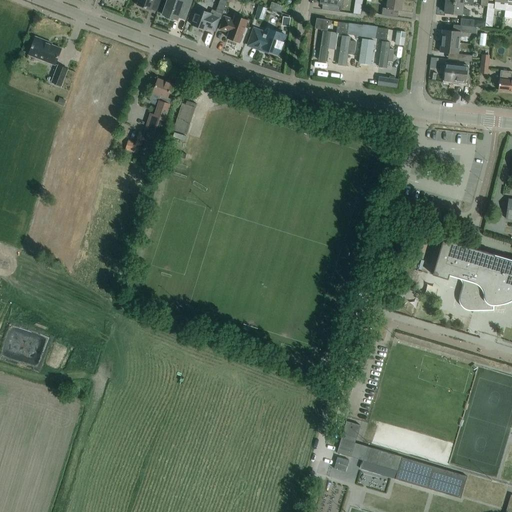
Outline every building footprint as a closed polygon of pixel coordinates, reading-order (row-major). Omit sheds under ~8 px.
[(161,0),(137,0),(136,5),(145,8),(146,8),(150,10),(152,5),(158,8),(161,0)] [(172,18),(177,20),(178,17),(185,19),(191,1),(189,0),(166,0),(162,14),(164,15),(164,16),(167,18),(171,19),(172,18)] [(220,19),(227,1),(223,0),(219,0),(216,11),(212,10),(210,13),(197,9),(191,25),(205,30),(206,28),(214,31),(218,21),(219,19),(220,19)] [(320,0),(320,3),(322,4),(322,9),(339,12),(340,6),(343,7),(343,0),(320,0)] [(383,0),(381,15),(397,17),(398,11),(401,11),(402,0),(401,0),(383,0)] [(283,7),(274,3),(271,2),(269,8),(281,13),(283,7)] [(462,9),(463,3),(445,2),(444,13),(468,15),(469,11),(462,9)] [(493,17),(494,4),(487,3),(486,16),(493,17)] [(266,8),(260,6),(257,15),(263,17),(266,8)] [(224,16),(222,20),(219,29),(228,33),(227,38),(239,42),(242,34),(244,33),(245,29),(244,28),(247,21),(234,16),(233,20),(224,16)] [(473,27),(474,20),(461,18),(460,25),(473,27)] [(328,21),(317,20),(316,30),(322,31),(318,61),(326,62),(330,32),(324,31),(325,27),(327,27),(328,21)] [(348,23),(338,22),(336,33),(347,34),(348,23)] [(285,35),(276,32),(267,29),(265,30),(264,32),(254,28),(248,45),(263,51),(264,47),(269,49),(268,51),(279,54),(285,35)] [(388,29),(377,28),(376,38),(386,40),(388,29)] [(441,41),(459,43),(460,32),(452,31),(442,30),(441,41)] [(406,32),(396,31),(394,44),(404,46),(406,32)] [(28,54),(55,65),(61,49),(44,42),(45,41),(35,37),(28,54)] [(341,37),(338,62),(345,63),(346,54),(352,55),(354,41),(348,40),(348,38),(341,37)] [(371,60),(374,41),(363,39),(359,63),(366,64),(367,60),(371,60)] [(458,54),(459,43),(441,41),(439,52),(456,54),(456,59),(448,58),(448,59),(457,60),(472,62),(472,55),(458,54)] [(393,56),(386,55),(388,45),(381,44),(377,69),(384,70),(386,61),(393,62),(393,56)] [(489,56),(482,55),(480,73),(487,73),(489,56)] [(468,66),(455,64),(445,63),(443,81),(465,83),(468,66)] [(51,82),(61,86),(67,69),(58,65),(51,82)] [(511,80),(511,76),(511,71),(500,70),(499,78),(498,90),(509,91),(511,80)] [(385,72),(384,81),(400,82),(401,73),(385,72)] [(158,79),(152,93),(149,100),(151,103),(157,106),(154,115),(150,113),(145,128),(160,133),(171,99),(167,97),(172,84),(158,79)] [(179,113),(174,130),(185,133),(191,117),(194,107),(182,104),(179,113)] [(128,140),(126,146),(125,151),(137,155),(140,143),(128,140)] [(511,260),(442,239),(430,274),(448,280),(450,275),(459,277),(462,280),(462,283),(461,287),(459,296),(459,301),(460,304),(463,307),(466,310),(470,310),(476,310),(493,310),(492,305),(498,305),(506,304),(511,300),(511,260)] [(359,425),(346,420),(335,458),(343,460),(345,455),(396,470),(394,479),(460,499),(467,476),(353,443),(359,425)]
